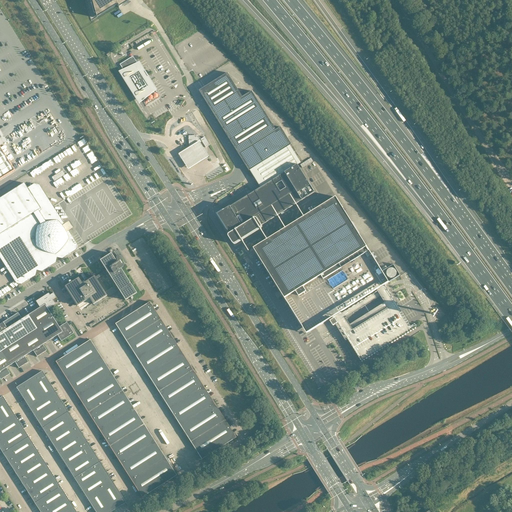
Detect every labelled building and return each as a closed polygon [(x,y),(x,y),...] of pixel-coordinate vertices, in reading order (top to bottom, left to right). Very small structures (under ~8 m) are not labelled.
[(129,1),(128,0),(91,0),(92,4),(96,18),(117,5),(119,8),(129,1)] [(122,68),(123,69),(124,71),(126,75),(131,82),(132,85),(133,85),(135,88),(134,89),(135,89),(141,98),(144,96),(148,94),(155,90),(149,80),(149,79),(150,79),(143,69),(142,69),(138,62),(137,63),(133,56),(120,64),(121,65),(123,64),(125,67),(122,68)] [(199,91),(227,134),(249,171),(292,145),(281,127),(276,130),(252,91),(243,97),(228,73),(199,91)] [(205,137),(204,137),(201,139),(198,135),(189,136),(189,147),(199,146),(199,143),(200,143),(202,142),(206,148),(207,147),(209,146),(210,145),(205,137)] [(199,146),(189,147),(178,153),(187,168),(208,156),(200,143),(199,143),(199,146)] [(0,179),(14,170),(0,148),(0,146),(0,179)] [(291,146),(251,171),(260,187),(301,162),(291,146)] [(67,172),(75,168),(73,163),(64,168),(67,172)] [(298,165),(224,210),(217,214),(227,230),(228,230),(230,234),(229,235),(229,236),(229,237),(233,243),(233,244),(234,244),(235,244),(236,244),(261,228),(262,228),(262,227),(262,226),(262,225),(315,192),(304,174),(298,165)] [(55,181),(65,174),(62,170),(52,177),(55,181)] [(77,244),(68,231),(66,232),(63,228),(61,225),(63,224),(39,185),(34,183),(27,188),(24,184),(0,198),(0,257),(16,283),(22,284),(24,283),(23,281),(28,278),(29,280),(36,276),(37,270),(42,272),(56,263),(57,257),(62,259),(76,250),(77,244)] [(370,251),(343,208),(336,197),(254,248),(285,298),(296,291),(298,294),(299,295),(301,294),(321,325),(385,285),(389,282),(371,254),(358,262),(356,259),(358,258),(370,251)] [(70,221),(63,226),(66,231),(73,227),(70,221)] [(106,257),(105,257),(102,259),(100,260),(100,261),(106,270),(101,274),(95,277),(94,276),(88,280),(87,278),(81,282),(78,278),(65,286),(77,306),(89,298),(93,304),(107,296),(96,279),(102,276),(107,272),(125,300),(128,299),(130,297),(136,293),(121,269),(123,267),(123,266),(123,265),(123,264),(122,264),(120,264),(120,263),(120,262),(119,262),(118,262),(119,262),(119,261),(118,261),(117,262),(111,253),(106,257)] [(3,297),(16,284),(13,281),(0,293),(3,297)] [(385,285),(334,317),(343,331),(363,364),(414,332),(388,290),(385,285)] [(36,301),(39,306),(40,307),(28,315),(37,329),(53,318),(48,309),(55,304),(52,300),(56,297),(53,293),(50,295),(48,293),(36,301)] [(115,324),(126,341),(160,319),(149,302),(115,324)] [(37,329),(28,315),(22,319),(18,313),(3,323),(2,323),(3,323),(1,324),(0,323),(0,352),(12,345),(18,340),(37,329)] [(45,343),(57,335),(61,341),(74,333),(67,322),(59,327),(53,318),(37,329),(45,343)] [(171,336),(170,334),(160,319),(126,341),(137,358),(171,336)] [(45,343),(37,329),(18,340),(27,354),(33,350),(37,357),(46,351),(43,344),(45,343)] [(182,353),(171,336),(137,358),(148,375),(182,353)] [(27,354),(18,340),(12,345),(0,352),(9,366),(15,362),(19,368),(28,362),(24,356),(27,354)] [(56,362),(67,379),(101,357),(90,340),(56,361),(56,362)] [(0,352),(0,378),(1,380),(10,374),(6,368),(9,366),(0,352)] [(148,375),(158,391),(193,370),(182,353),(148,375)] [(67,379),(77,396),(112,374),(111,373),(109,375),(107,372),(110,370),(101,357),(67,379)] [(204,387),(193,370),(158,391),(169,408),(204,387)] [(30,379),(43,398),(55,391),(42,371),(30,379)] [(77,396),(88,412),(122,391),(112,374),(77,396)] [(19,391),(29,407),(43,398),(30,379),(18,386),(20,390),(19,391)] [(356,390),(360,387),(361,386),(358,382),(353,386),(356,390)] [(214,404),(204,387),(169,408),(180,425),(214,404)] [(61,401),(55,391),(43,398),(29,407),(35,417),(61,401)] [(133,408),(122,391),(88,412),(99,429),(133,408)] [(15,416),(3,396),(0,397),(0,420),(2,424),(15,416)] [(35,417),(42,427),(68,411),(61,401),(35,417)] [(180,425),(191,442),(225,420),(214,404),(180,425)] [(99,429),(110,446),(144,425),(143,422),(140,424),(138,421),(141,420),(133,408),(99,429)] [(42,427),(48,438),(74,421),(68,411),(42,427)] [(2,424),(0,425),(0,439),(22,426),(15,416),(2,424)] [(236,437),(225,420),(191,442),(202,459),(236,438),(236,437)] [(55,448),(81,432),(74,421),(48,438),(55,448)] [(155,441),(144,425),(110,446),(121,463),(155,441)] [(0,448),(3,453),(28,436),(22,426),(0,439),(0,448)] [(55,448),(62,458),(87,442),(81,432),(55,448)] [(3,453),(9,463),(35,446),(28,436),(3,453)] [(121,463),(131,480),(166,458),(155,441),(121,463)] [(94,452),(87,442),(62,458),(68,468),(94,452)] [(16,473),(41,457),(35,446),(9,463),(16,473)] [(347,448),(332,456),(333,458),(348,450),(347,448)] [(68,468),(75,479),(100,462),(94,452),(68,468)] [(41,457),(16,473),(22,483),(48,467),(41,457)] [(166,458),(131,480),(142,497),(176,475),(166,458)] [(327,459),(312,467),(313,469),(328,461),(327,459)] [(100,462),(75,479),(81,489),(107,472),(100,462)] [(357,465),(343,473),(344,475),(358,466),(357,465)] [(22,483),(29,493),(54,477),(48,467),(22,483)] [(88,499),(100,491),(113,483),(107,472),(81,489),(88,499)] [(337,476),(323,484),(324,486),(338,477),(337,476)] [(35,504),(61,487),(54,477),(29,493),(35,504)] [(113,483),(100,491),(113,510),(126,502),(113,483)] [(35,504),(40,511),(44,511),(67,498),(61,487),(35,504)] [(95,511),(110,511),(113,510),(100,491),(88,499),(95,511)] [(67,511),(74,508),(67,498),(44,511),(67,511)]
